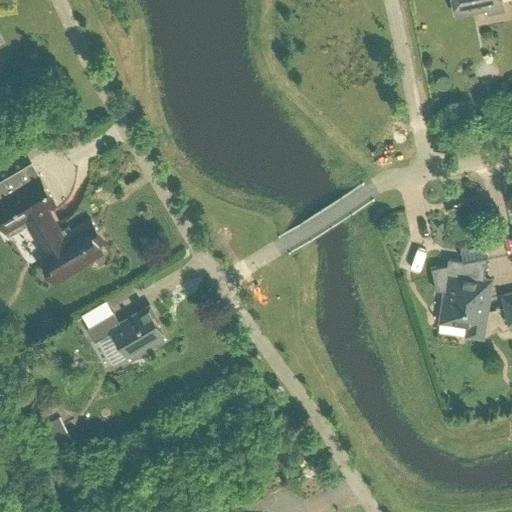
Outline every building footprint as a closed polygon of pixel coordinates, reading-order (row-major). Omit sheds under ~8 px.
[(453,0),(456,13),(486,7),(488,13),(503,10),(501,0),(453,0)] [(39,173),(0,196),(0,220),(6,230),(25,218),(42,246),(41,247),(46,255),(40,258),(53,280),(102,250),(98,242),(104,239),(91,217),(63,234),(47,206),(55,201),(39,173)] [(436,289),(445,290),(440,321),(468,325),(466,334),(483,336),(491,278),(484,278),(487,255),(462,260),(449,258),(449,263),(431,267),(436,289)] [(511,291),(501,294),(507,326),(511,324),(511,291)] [(107,298),(81,308),(86,321),(112,311),(107,298)] [(113,311),(86,327),(95,340),(112,330),(129,359),(166,338),(149,308),(121,324),(113,311)] [(60,416),(41,426),(54,449),(68,441),(60,427),(64,424),(60,416)]
